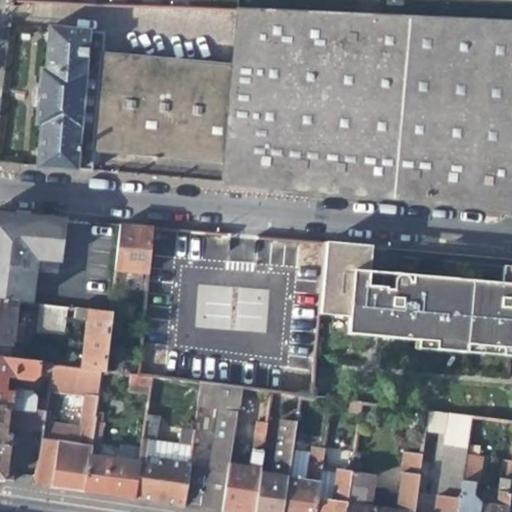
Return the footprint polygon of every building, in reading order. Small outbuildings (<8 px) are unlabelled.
[(212,21),(237,23),(238,10),(213,9),(212,21)] [(511,23),(238,10),(237,23),(236,27),(235,41),(233,65),(225,163),(223,182),(399,198),(511,207),(511,23)] [(40,123),(35,165),(91,170),(92,162),(93,151),(225,163),(233,65),(101,53),(102,31),(89,31),(89,28),(48,25),(44,68),(39,68),(34,122),(40,123)] [(211,39),(235,41),(236,27),(212,26),(211,39)] [(0,300),(16,303),(31,305),(35,272),(29,271),(29,258),(62,263),(66,221),(33,218),(0,215),(0,300)] [(114,271),(136,273),(146,274),(151,229),(130,227),(120,226),(114,271)] [(511,288),(499,287),(379,277),(378,289),(372,289),(363,288),(366,247),(323,243),(316,315),(344,317),(342,337),(437,345),(436,355),(465,357),(466,347),(511,350),(511,288)] [(511,271),(501,271),(499,287),(511,288),(511,271)] [(135,289),(145,290),(146,274),(136,273),(135,289)] [(14,323),(16,303),(0,300),(0,358),(8,360),(9,348),(12,348),(12,341),(21,341),(23,325),(14,323)] [(63,308),(38,305),(36,331),(63,335),(66,309),(63,308)] [(86,311),(78,369),(101,372),(109,314),(86,311)] [(38,376),(49,377),(51,365),(8,360),(0,358),(0,406),(44,412),(45,399),(36,398),(29,391),(13,389),(10,392),(4,391),(6,376),(13,377),(16,380),(30,381),(38,376)] [(41,431),(33,485),(57,489),(84,493),(89,458),(94,423),(95,418),(96,411),(101,372),(78,369),(51,365),(49,377),(47,391),(86,395),(80,428),(42,423),(41,431)] [(149,394),(151,378),(137,376),(131,375),(129,391),(149,394)] [(205,472),(204,474),(199,511),(204,511),(209,511),(221,511),(229,465),(234,432),(241,389),(200,384),(197,408),(217,411),(211,454),(217,455),(213,473),(205,472)] [(42,423),(44,412),(0,406),(0,480),(4,481),(6,471),(11,428),(41,431),(42,423)] [(420,489),(412,488),(408,511),(454,511),(463,454),(464,446),(468,417),(424,412),(421,429),(434,431),(441,432),(433,490),(430,511),(417,509),(420,489)] [(265,475),(258,474),(251,511),(281,511),(287,478),(291,454),(296,420),(274,417),(265,475)] [(248,467),(229,465),(221,511),(251,511),(258,474),(265,424),(256,422),(248,467)] [(103,425),(94,423),(89,458),(99,459),(103,425)] [(145,425),(142,440),(154,441),(156,427),(145,425)] [(181,430),(180,445),(192,447),(194,432),(181,430)] [(434,431),(425,489),(433,490),(441,432),(434,431)] [(180,445),(154,441),(142,440),(140,457),(189,464),(192,447),(180,445)] [(308,447),(307,456),(304,480),(287,478),(281,511),(311,511),(317,471),(320,449),(308,447)] [(371,476),(348,472),(342,511),(408,511),(412,488),(418,453),(402,451),(395,494),(369,491),(371,476)] [(307,456),(291,454),(287,478),(304,480),(307,456)] [(478,456),(463,454),(454,511),(502,511),(510,461),(499,460),(492,506),(477,504),(476,510),(467,508),(470,484),(474,484),(478,456)] [(189,464),(140,457),(139,464),(133,501),(155,504),(184,508),(188,471),(189,464)] [(139,464),(99,459),(89,458),(84,493),(108,497),(133,501),(139,464)] [(333,473),(317,471),(311,511),(342,511),(348,472),(349,467),(341,466),(340,471),(333,471),(333,473)] [(204,474),(188,471),(184,508),(199,511),(204,474)] [(425,489),(420,489),(417,509),(430,511),(433,490),(425,489)]
